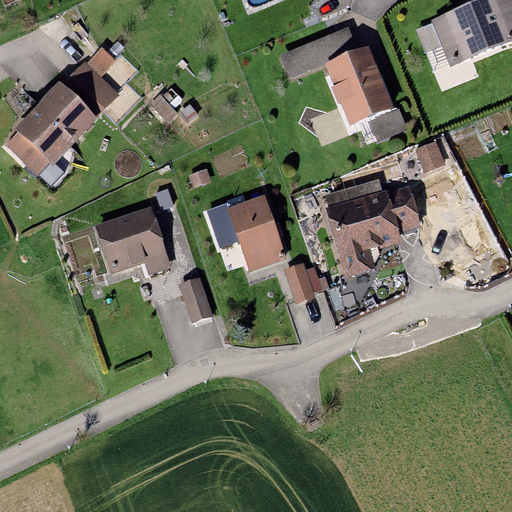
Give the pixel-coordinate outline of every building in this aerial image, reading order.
[(511,43),(511,0),(483,0),(431,21),(433,24),(416,31),(425,53),(441,46),(451,68),(511,43)] [(280,55),(290,78),(324,64),(358,51),(348,27),(280,55)] [(340,103),(349,125),(393,107),(368,46),(358,51),(324,64),(333,86),(331,87),(338,104),(340,103)] [(17,132),(5,145),(37,176),(48,164),(51,166),(97,119),(120,95),(101,77),(116,62),(101,48),(86,63),(84,61),(63,84),(59,80),(13,128),(17,132)] [(398,109),(368,121),(377,142),(407,130),(398,109)] [(405,195),(327,220),(346,280),(370,273),(366,260),(399,250),(396,241),(417,234),(405,195)] [(260,208),(228,221),(249,278),(282,266),(260,208)] [(146,219),(96,237),(112,280),(143,268),(147,280),(167,273),(146,219)] [(300,274),(285,280),(295,310),(311,305),(300,274)] [(195,288),(179,294),(193,328),(209,321),(195,288)]
